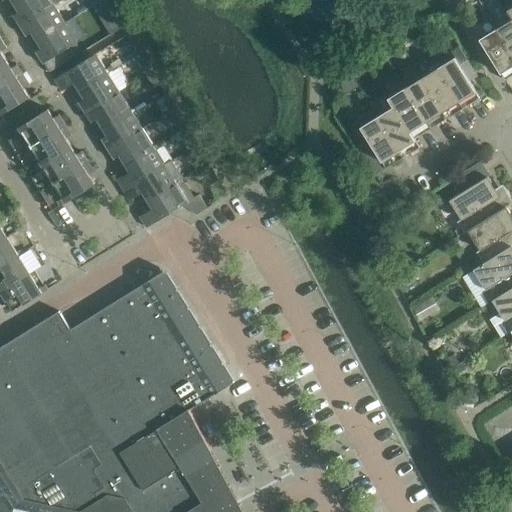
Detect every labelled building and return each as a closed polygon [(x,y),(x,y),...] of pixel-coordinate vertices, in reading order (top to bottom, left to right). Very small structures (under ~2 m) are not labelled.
[(18,0),(14,3),(19,11),(14,14),(20,24),(54,3),(59,0),(18,0)] [(20,24),(26,34),(27,35),(32,31),(37,40),(65,22),(54,3),(20,24)] [(42,48),(37,51),(37,52),(43,61),(44,62),(50,72),(75,56),(69,46),(75,42),(86,36),(74,16),(65,22),(37,40),(42,48)] [(511,19),(497,28),(511,52),(511,19)] [(511,52),(497,28),(480,39),(501,73),(507,69),(511,76),(511,75),(511,52)] [(396,59),(405,53),(399,44),(390,50),(396,59)] [(455,57),(438,68),(459,101),(465,98),(469,105),(480,98),(476,91),(460,65),(467,60),(459,46),(451,51),(455,57)] [(79,89),(108,72),(96,53),(54,78),(61,89),(74,81),(79,89)] [(377,55),(367,61),(373,69),(383,63),(377,55)] [(145,56),(143,57),(137,60),(146,73),(153,69),(145,56)] [(0,62),(0,87),(23,74),(17,64),(11,67),(6,59),(0,62)] [(453,115),(464,108),(459,101),(438,68),(421,78),(443,111),(448,108),(453,115)] [(162,82),(153,69),(146,73),(154,87),(162,82)] [(119,90),(108,72),(79,89),(84,98),(79,101),(86,111),(119,90)] [(23,74),(0,87),(0,114),(30,96),(24,87),(29,84),(23,74)] [(443,111),(421,78),(405,88),(427,122),(432,118),(436,125),(447,118),(443,111)] [(420,135),(431,128),(427,122),(405,88),(388,99),(393,107),(395,106),(411,131),(416,128),(420,135)] [(102,126),(131,108),(119,90),(86,111),(92,121),(97,118),(102,126)] [(168,92),(166,93),(160,97),(169,110),(176,105),(168,92)] [(184,119),(176,105),(169,110),(177,124),(184,119)] [(395,106),(393,107),(378,117),(399,150),(404,147),(409,154),(420,147),(415,140),(416,140),(411,131),(395,106)] [(65,124),(59,114),(54,117),(48,108),(14,129),(26,148),(65,124)] [(142,127),(131,108),(102,126),(107,134),(102,137),(108,148),(142,127)] [(378,117),(361,127),(371,144),(361,150),(371,168),(381,161),(388,157),(392,164),(403,157),(399,150),(378,117)] [(26,148),(37,167),(71,145),(66,137),(71,134),(65,124),(26,148)] [(125,163),(153,145),(142,127),(108,148),(115,158),(120,155),(125,163)] [(88,161),(82,150),(76,154),(71,145),(37,167),(30,172),(35,179),(42,175),(49,185),(88,161)] [(165,164),(153,145),(125,163),(130,171),(117,179),(124,189),(165,164)] [(165,164),(124,189),(130,199),(143,191),(148,199),(182,178),(184,177),(173,159),(165,164)] [(49,185),(61,204),(95,183),(89,174),(94,171),(88,161),(49,185)] [(468,230),(506,207),(511,203),(511,201),(502,185),(494,189),(486,176),(487,175),(479,161),(456,175),(465,189),(449,199),(461,219),(457,221),(464,233),(468,230)] [(148,199),(153,208),(140,216),(147,227),(183,204),(196,215),(207,208),(199,194),(194,197),(182,178),(148,199)] [(511,217),(506,207),(468,230),(480,249),(476,252),(482,263),(511,246),(511,245),(511,217)] [(0,240),(8,236),(0,222),(0,220),(5,218),(2,214),(0,215),(0,240)] [(8,236),(0,240),(0,266),(25,251),(23,247),(17,251),(8,236)] [(511,287),(511,247),(511,246),(482,263),(477,266),(473,268),(486,288),(481,291),(488,302),(493,299),(493,300),(511,287)] [(0,291),(31,273),(22,258),(27,255),(25,251),(0,266),(0,291)] [(473,258),(458,267),(463,275),(473,268),(477,266),(473,258)] [(235,379),(202,326),(167,271),(163,273),(162,272),(71,329),(59,310),(0,347),(0,455),(33,435),(69,412),(93,398),(125,449),(190,410),(232,383),(231,381),(235,379)] [(31,273),(0,291),(0,298),(3,304),(9,301),(14,310),(48,288),(46,285),(40,288),(31,273)] [(410,273),(402,278),(408,287),(416,282),(410,273)] [(511,287),(493,300),(501,312),(490,318),(502,336),(511,330),(511,287)] [(433,297),(413,308),(420,320),(440,309),(433,297)] [(458,364),(454,358),(445,363),(448,370),(458,364)] [(465,395),(464,405),(474,406),(475,396),(465,395)] [(211,449),(190,410),(125,449),(93,398),(69,412),(90,445),(125,501),(157,481),(169,499),(148,511),(189,511),(213,498),(190,461),(209,449),(210,450),(211,449)] [(90,445),(69,412),(33,435),(53,468),(90,445)] [(53,468),(33,435),(0,455),(0,464),(5,473),(35,480),(53,468)] [(0,501),(6,511),(243,511),(239,503),(209,449),(190,461),(213,498),(189,511),(131,511),(125,501),(90,445),(53,468),(35,480),(5,473),(0,464),(0,501)] [(148,511),(169,499),(157,481),(125,501),(131,511),(148,511)]
